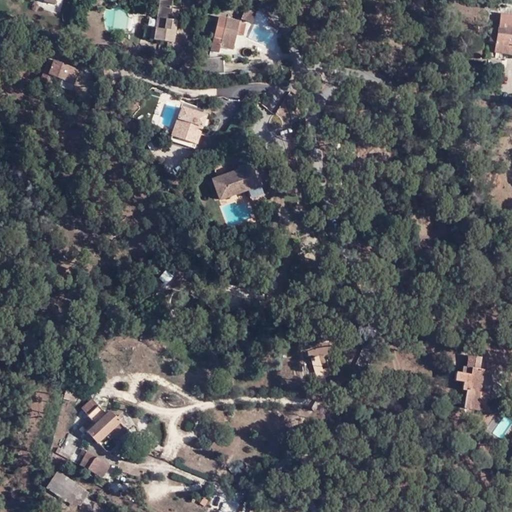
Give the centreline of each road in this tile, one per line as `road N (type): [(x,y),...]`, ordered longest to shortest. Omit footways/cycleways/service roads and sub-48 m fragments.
road 1 (unclassified): [(309,110),(298,162),(351,270),(361,309),(346,393),(301,454),(315,511)]
road 2 (unclassified): [(511,241),(468,223),(421,120),(357,70)]
